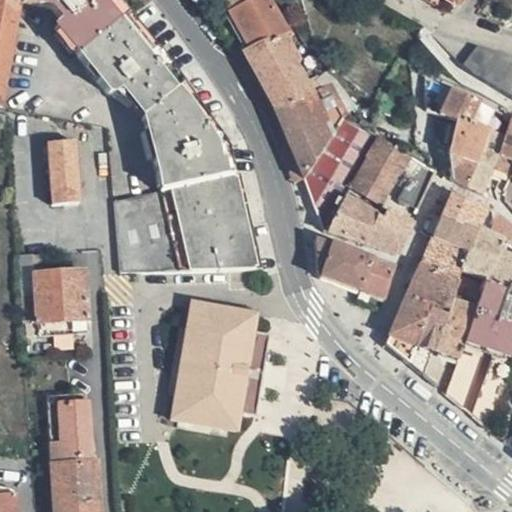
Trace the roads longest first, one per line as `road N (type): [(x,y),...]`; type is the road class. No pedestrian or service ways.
road 1 (unclassified): [(314,306),(239,96),(167,0)]
road 2 (residential): [(511,492),(359,362),(314,306)]
road 3 (residential): [(511,44),(427,22),(388,0)]
